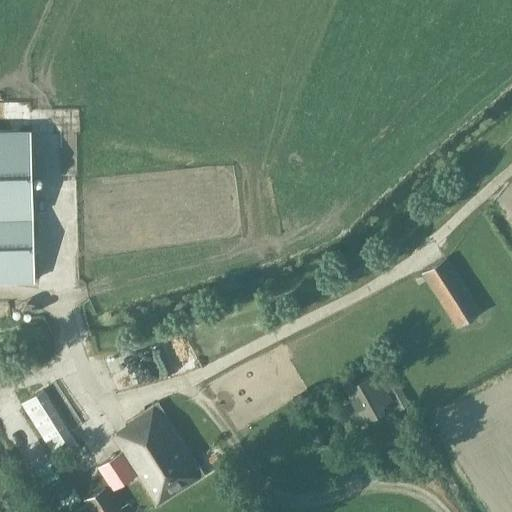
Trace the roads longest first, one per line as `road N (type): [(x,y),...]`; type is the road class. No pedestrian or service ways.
road 1 (track): [(188,384),(276,495),(309,500),(402,489),(441,511)]
road 2 (track): [(71,366),(61,138)]
